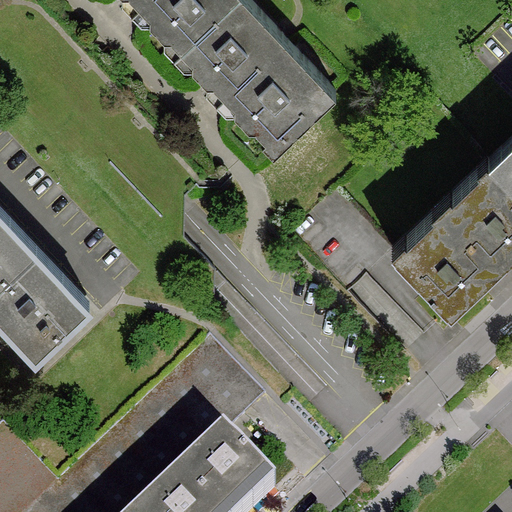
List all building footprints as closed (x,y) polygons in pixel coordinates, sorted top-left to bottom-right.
[(134,0),(277,148),(336,92),(274,28),(247,0),(134,0)] [(511,126),(389,243),(454,311),(511,255),(511,126)] [(97,307),(0,201),(0,313),(41,358),(97,307)] [(0,511),(128,511),(222,426),(259,391),(211,339),(62,477),(10,421),(0,430),(0,511)] [(264,511),(285,493),(222,426),(128,511),(264,511)]
